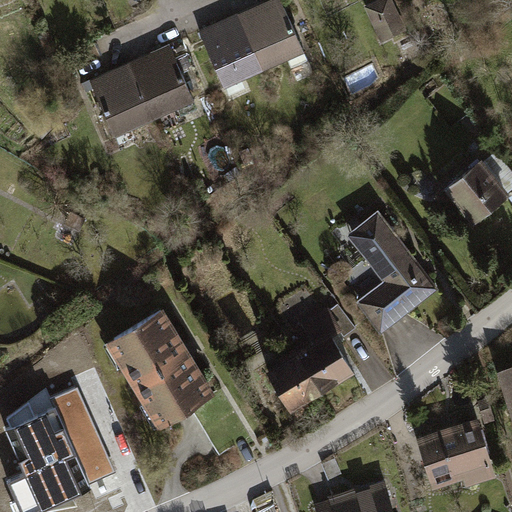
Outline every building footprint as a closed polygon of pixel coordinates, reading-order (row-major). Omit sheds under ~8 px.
[(280,0),(277,0),(241,16),(266,73),(290,63),(293,70),(308,63),(280,0)] [(392,0),(383,0),(366,8),(382,43),(407,32),(392,0)] [(241,16),(202,34),(227,91),(266,73),(241,16)] [(169,48),(129,65),(155,122),(179,111),(182,118),(197,111),(169,48)] [(129,65),(90,82),(117,142),(130,136),(129,133),(155,122),(129,65)] [(448,184),(475,219),(508,194),(481,159),(448,184)] [(360,300),(381,328),(435,288),(379,212),(350,233),(385,281),(360,300)] [(340,329),(344,335),(355,327),(338,304),(331,309),(327,312),(340,329)] [(327,312),(331,309),(329,306),(302,322),(315,344),(330,335),(340,329),(327,312)] [(151,397),(165,421),(212,394),(162,310),(115,337),(128,360),(124,363),(146,400),(151,397)] [(256,330),(240,340),(244,346),(260,336),(256,330)] [(321,389),(352,371),(330,335),(315,344),(299,354),(321,389)] [(86,349),(64,360),(76,383),(98,372),(86,349)] [(290,408),(321,389),(299,354),(269,372),(290,408)] [(511,371),(498,376),(511,423),(511,371)] [(32,511),(91,485),(55,406),(5,429),(25,472),(8,480),(23,511),(32,511)] [(444,433),(416,441),(433,495),(465,486),(467,493),(499,483),(481,422),(462,427),(461,422),(443,427),(444,433)] [(396,511),(387,481),(314,503),(316,511),(396,511)]
